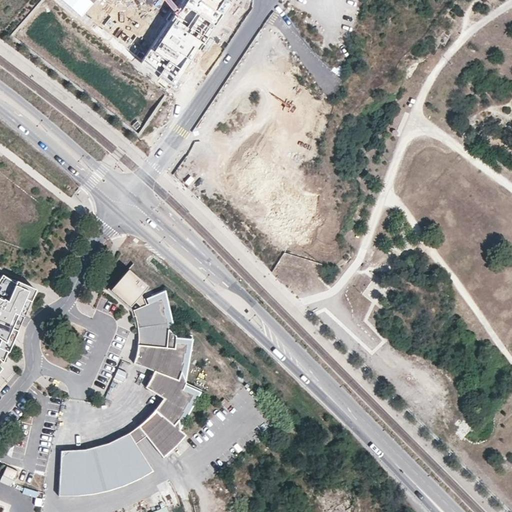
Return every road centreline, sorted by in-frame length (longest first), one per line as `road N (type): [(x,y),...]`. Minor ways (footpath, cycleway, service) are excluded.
road 1 (primary): [(271,335),(436,504)]
road 2 (residential): [(138,186),(265,1)]
road 3 (residential): [(0,409),(33,365),(35,324),(67,300),(100,233)]
road 4 (primary): [(119,209),(259,335),(271,335)]
road 5 (primary): [(132,193),(0,84)]
road 6 (primary): [(0,102),(124,203)]
road 7 (primary): [(0,107),(119,209)]
road 8 (primary): [(239,288),(212,275),(126,200)]
